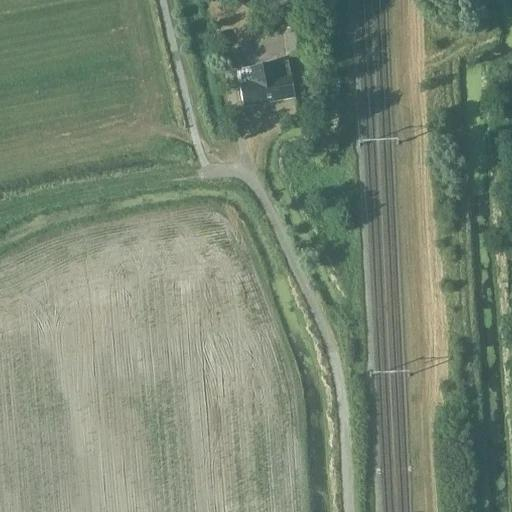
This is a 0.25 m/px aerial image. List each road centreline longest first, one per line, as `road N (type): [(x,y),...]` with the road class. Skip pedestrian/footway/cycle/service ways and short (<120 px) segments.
road 1 (unclassified): [(348,511),(329,346),(248,176)]
road 2 (track): [(0,216),(210,173)]
